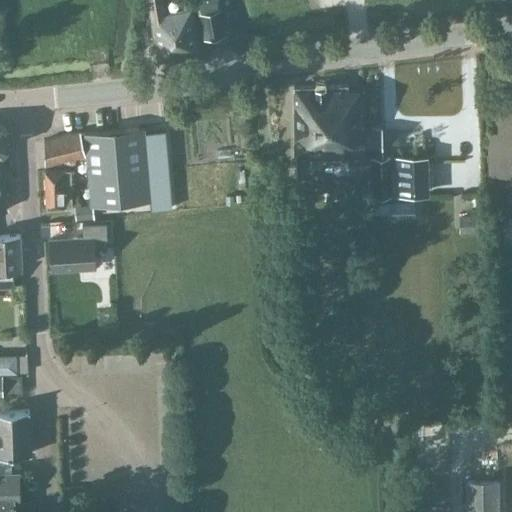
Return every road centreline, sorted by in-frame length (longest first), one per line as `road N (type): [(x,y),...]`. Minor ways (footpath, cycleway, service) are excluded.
road 1 (tertiary): [(23,100),(511,29)]
road 2 (unclassified): [(152,511),(115,430),(42,357),(23,100)]
